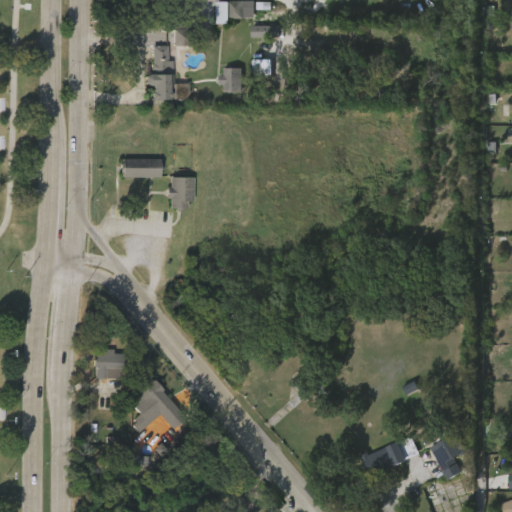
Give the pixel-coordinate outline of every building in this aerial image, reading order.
[(243,0),(243,6),(254,6),(254,18),(227,18),(228,0),(243,0)] [(219,36),(219,31),(232,30),(232,14),(206,14),(206,36),(219,36)] [(191,22),(190,45),(173,45),(174,22),(191,22)] [(242,50),(269,49),(269,38),(242,38),(242,50)] [(165,57),(165,59),(170,59),(170,83),(172,83),(173,98),(149,98),(147,97),(147,91),(149,91),(149,84),(140,82),(140,75),(145,73),(150,73),(150,69),(148,68),(148,63),(150,62),(150,45),(165,45),(165,57)] [(162,95),(162,73),(158,73),(157,58),(142,58),(142,87),(135,87),(135,97),(141,97),(141,117),(154,117),(154,112),(177,111),(177,95),(162,95)] [(242,68),(242,92),(224,92),(224,85),(219,85),(219,75),(224,75),(224,68),(242,68)] [(234,80),(213,79),(212,98),(233,98),(234,80)] [(150,176),(119,176),(119,158),(157,158),(157,176),(150,176)] [(112,189),(150,189),(150,171),(112,171),(112,189)] [(190,177),(190,201),(184,201),(184,208),(167,208),(167,197),(164,197),(164,187),(168,187),(168,177),(190,177)] [(183,213),(183,189),(159,189),(158,210),(160,210),(160,221),(177,221),(177,213),(183,213)] [(113,349),(113,353),(123,353),(122,378),(95,377),(95,366),(92,366),(92,358),(96,359),(96,348),(113,349)] [(85,390),(110,390),(111,363),(85,362),(85,390)] [(149,375),(153,380),(154,378),(169,398),(163,403),(166,407),(159,413),(136,386),(149,375)] [(151,426),(160,439),(173,430),(142,387),(122,402),(128,411),(121,415),(130,427),(120,434),(127,443),(151,426)] [(465,452),(451,458),(460,471),(445,480),(428,448),(454,433),(465,452)] [(395,442),(403,461),(369,477),(364,465),(362,466),(359,459),(358,455),(365,452),(367,455),(395,442)] [(438,492),(455,483),(437,450),(420,459),(438,492)] [(396,475),(390,455),(351,467),(358,487),(396,475)] [(511,485),(499,485),(499,500),(511,500),(511,485)] [(511,511),(505,511),(502,504),(511,499),(511,511)]
